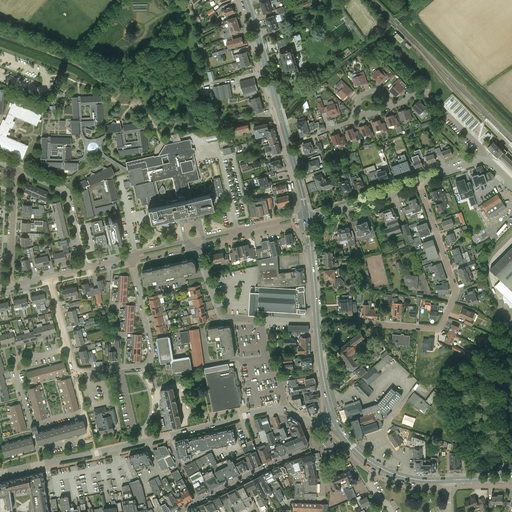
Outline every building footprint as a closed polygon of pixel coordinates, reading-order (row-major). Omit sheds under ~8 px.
[(263,11),(264,14),(276,10),(274,7),(271,8),(270,4),(262,7),(262,8),(261,9),(262,11),(263,11)] [(228,8),(228,7),(224,9),(221,10),(222,13),(225,12),(226,15),(234,13),(232,6),(228,8)] [(274,16),(267,18),(265,19),(266,22),(266,23),(267,24),(267,25),(268,25),(279,21),(282,21),(280,15),(285,13),(284,10),(277,12),(278,15),(274,16)] [(321,30),(325,28),(320,15),(316,17),(321,30)] [(226,28),(229,27),(238,24),(237,23),(238,22),(238,21),(237,21),(236,18),(232,19),(231,19),(224,21),(226,28)] [(269,29),(270,32),(272,31),(281,28),(280,25),(277,26),(276,23),(279,21),(268,25),(268,26),(267,27),(268,29),(269,29)] [(225,39),(232,37),(232,34),(236,32),(240,31),(239,28),(239,27),(239,26),(238,25),(238,24),(229,27),(231,30),(227,32),(223,34),(225,39)] [(394,36),(400,42),(404,39),(397,32),(394,36)] [(225,39),(223,40),(225,45),(227,45),(228,48),(229,47),(230,48),(231,48),(235,47),(242,45),(244,44),(242,37),(240,37),(239,37),(239,36),(236,37),(236,38),(233,39),(232,37),(230,38),(225,39)] [(285,72),(298,68),(296,61),(300,60),(298,54),(294,55),(292,48),(287,49),(285,39),(277,41),(276,41),(279,52),(285,72)] [(240,61),(248,59),(246,51),(243,52),(243,51),(240,52),(240,53),(233,55),(234,58),(235,58),(237,62),(240,61)] [(250,65),(248,59),(240,61),(237,62),(232,63),(233,66),(241,64),(242,67),(250,65)] [(373,73),(374,74),(372,76),(374,78),(373,79),(378,84),(387,75),(382,70),(380,72),(378,70),(377,71),(376,70),(373,73)] [(361,86),(367,84),(363,72),(356,75),(357,76),(352,78),(355,86),(361,84),(361,86)] [(256,86),(254,78),(240,82),(243,94),(257,90),(256,86)] [(400,83),(399,83),(397,81),(392,85),(393,87),(389,91),(391,93),(391,94),(391,95),(392,96),(393,96),(394,95),(395,97),(400,93),(401,94),(406,89),(403,87),(406,85),(399,78),(397,80),(400,83)] [(353,92),(344,83),(341,80),(336,86),(339,89),(340,90),(337,93),(343,99),(347,95),(348,97),(353,92)] [(213,87),(216,100),(232,97),(229,84),(213,87)] [(323,108),(321,101),(320,96),(317,96),(316,92),(314,92),(316,99),(317,102),(320,109),(321,113),(326,112),(328,117),(340,113),(337,106),(336,107),(335,104),(334,104),(333,102),(331,101),(327,102),(327,103),(327,106),(325,107),(323,108)] [(98,126),(98,125),(103,124),(102,104),(102,101),(101,95),(80,97),(80,96),(77,96),(77,97),(72,97),(72,111),(73,118),(72,118),(78,118),(78,120),(70,120),(71,120),(71,124),(68,127),(71,130),(71,133),(71,134),(79,133),(80,135),(81,137),(82,138),(83,140),(84,144),(84,148),(84,152),(83,155),(81,157),(79,159),(76,160),(73,160),(71,159),(70,159),(71,146),(72,143),(71,143),(71,137),(71,138),(50,137),(50,136),(47,136),(47,137),(41,137),(42,137),(41,158),(40,158),(40,159),(40,160),(40,161),(41,161),(41,166),(60,167),(62,167),(62,162),(64,162),(64,170),(64,169),(68,169),(71,172),(74,170),(77,170),(78,170),(78,162),(79,161),(81,160),(82,159),(84,159),(86,158),(88,157),(89,156),(91,156),(93,156),(95,155),(97,155),(98,155),(100,156),(102,156),(103,157),(105,158),(121,168),(119,170),(114,173),(111,166),(110,166),(111,166),(107,168),(103,167),(102,170),(95,173),(91,172),(90,176),(87,177),(86,177),(89,184),(87,184),(85,179),(79,182),(78,182),(81,187),(80,188),(81,191),(81,190),(82,190),(88,217),(88,218),(93,216),(94,217),(97,216),(96,213),(116,209),(117,209),(115,203),(119,202),(118,201),(118,200),(118,199),(117,199),(113,179),(112,177),(125,171),(127,170),(128,174),(131,185),(133,185),(136,198),(139,197),(141,206),(146,204),(147,209),(148,214),(149,215),(148,215),(149,217),(150,223),(154,222),(158,221),(160,223),(162,224),(165,225),(167,225),(170,225),(172,223),(174,222),(175,219),(176,217),(178,216),(181,216),(213,208),(211,202),(216,201),(216,202),(220,201),(219,199),(218,195),(217,193),(223,192),(219,177),(213,179),(214,184),(212,185),(211,185),(210,186),(209,188),(210,189),(211,190),(212,191),(213,191),(215,197),(210,199),(209,194),(192,199),(188,182),(199,179),(196,167),(195,162),(194,155),(193,153),(193,152),(190,138),(165,145),(158,156),(154,157),(154,156),(126,162),(127,167),(125,167),(105,155),(103,154),(103,152),(102,151),(102,148),(101,144),(102,142),(102,141),(103,139),(104,138),(106,137),(110,136),(116,134),(117,146),(117,149),(118,149),(119,155),(119,154),(139,152),(143,152),(143,151),(148,150),(145,130),(145,126),(144,126),(143,121),(123,124),(122,124),(123,129),(121,130),(120,122),(120,123),(116,123),(113,121),(110,124),(107,124),(106,124),(108,132),(104,135),(101,137),(97,138),(93,139),(89,139),(87,138),(84,137),(82,134),(81,132),(81,129),(81,126),(94,125),(94,126),(98,126)] [(249,100),(250,106),(253,105),(261,103),(259,97),(252,99),(249,100)] [(11,99),(9,103),(8,106),(10,107),(5,120),(2,119),(0,124),(0,149),(22,159),(28,146),(6,136),(9,128),(12,129),(15,122),(12,121),(14,117),(36,126),(41,114),(21,106),(22,104),(11,99)] [(425,113),(429,109),(422,103),(420,105),(417,102),(411,108),(419,115),(423,111),(425,113)] [(263,110),(261,103),(253,105),(254,109),(252,109),(253,113),(257,112),(257,113),(261,112),(260,111),(263,110)] [(470,128),(472,128),(473,127),(473,117),(469,117),(469,115),(467,115),(466,115),(461,108),(460,108),(456,106),(456,109),(452,109),(455,113),(455,109),(459,111),(459,113),(458,115),(461,115),(461,117),(463,116),(465,117),(468,117),(468,120),(466,121),(467,123),(468,122),(472,122),(472,125),(467,125),(470,128)] [(407,121),(412,119),(409,109),(406,110),(406,109),(398,112),(401,121),(406,119),(407,121)] [(402,131),(400,125),(396,115),(393,116),(393,115),(385,118),(388,126),(394,124),(395,127),(397,133),(402,131)] [(297,123),(296,125),(297,126),(298,127),(299,130),(319,124),(318,122),(315,123),(314,121),(306,124),(305,120),(304,117),(299,119),(300,122),(297,123)] [(387,131),(386,130),(387,130),(384,123),(381,124),(380,120),(372,122),(375,131),(380,129),(381,132),(385,131),(385,132),(387,131)] [(248,124),(236,126),(238,133),(250,130),(248,124)] [(267,137),(276,135),(275,131),(276,130),(275,129),(274,128),(269,129),(269,130),(266,131),(265,130),(268,129),(267,124),(254,127),(256,139),(267,136),(267,137)] [(319,124),(299,130),(299,133),(299,134),(299,136),(300,136),(301,137),(304,136),(310,134),(309,131),(310,130),(311,131),(314,130),(314,129),(318,127),(319,124)] [(374,135),(370,125),(367,126),(366,124),(358,127),(361,133),(362,133),(364,136),(367,135),(368,138),(374,135)] [(360,139),(357,131),(354,132),(352,128),(345,131),(348,140),(353,138),(354,141),(360,139)] [(333,135),(331,136),(334,145),(339,143),(340,146),(345,144),(343,136),(340,137),(338,133),(338,134),(338,133),(337,132),(334,133),(334,134),(334,135),(333,135)] [(270,144),(268,145),(264,146),(264,147),(278,142),(279,141),(278,139),(277,139),(276,135),(267,137),(267,138),(268,137),(270,144)] [(153,137),(149,142),(154,146),(158,141),(153,137)] [(280,148),(278,142),(264,147),(265,149),(266,150),(269,149),(270,151),(272,150),(271,149),(275,148),(276,149),(280,148)] [(316,146),(312,147),(312,145),(311,145),(310,142),(303,144),(304,149),(303,150),(304,151),(305,152),(305,153),(306,153),(306,156),(310,154),(310,152),(313,151),(317,150),(318,153),(323,151),(321,142),(315,144),(316,146)] [(487,147),(486,148),(496,157),(497,156),(500,159),(501,159),(511,169),(511,161),(505,154),(507,152),(504,149),(502,151),(492,142),(487,147)] [(445,147),(446,150),(442,151),(444,157),(452,154),(450,148),(450,149),(449,146),(445,147)] [(231,147),(223,149),(224,155),(232,153),(231,147)] [(427,152),(428,155),(426,156),(428,163),(436,160),(434,156),(437,155),(434,147),(429,149),(430,152),(427,152)] [(423,165),(420,159),(423,158),(420,149),(414,151),(415,155),(412,157),(413,161),(415,168),(423,165)] [(246,152),(236,155),(237,160),(244,158),(244,156),(247,155),(246,152)] [(399,164),(402,171),(410,168),(405,155),(397,157),(399,164)] [(311,158),(312,161),(308,162),(307,164),(308,166),(309,166),(310,169),(320,167),(318,162),(321,162),(320,156),(311,158)] [(265,159),(266,161),(265,161),(266,165),(271,164),(272,170),(279,168),(279,169),(283,168),(282,165),(281,165),(279,159),(270,162),(270,160),(269,160),(268,158),(265,159)] [(208,164),(208,168),(212,167),(212,172),(219,171),(218,162),(208,164)] [(402,171),(399,164),(391,166),(394,174),(402,171)] [(386,170),(377,173),(374,165),(363,169),(365,175),(369,174),(371,181),(376,179),(378,178),(379,180),(388,177),(386,170)] [(478,173),(472,175),(478,192),(482,191),(481,189),(482,189),(483,191),(486,190),(484,183),(487,182),(487,181),(492,179),(495,177),(490,171),(484,174),(482,165),(476,167),(477,169),(478,173)] [(330,176),(327,178),(325,172),(327,171),(326,168),(313,172),(317,185),(318,186),(319,187),(320,187),(320,188),(321,188),(322,188),(323,188),(324,188),(325,188),(334,185),(332,178),(331,178),(330,176)] [(344,174),(346,180),(339,183),(342,193),(350,190),(348,183),(352,182),(350,177),(349,172),(344,174)] [(356,175),(350,177),(352,182),(354,182),(356,188),(363,186),(361,179),(360,176),(357,177),(356,175)] [(266,176),(259,178),(256,179),(258,185),(260,184),(261,187),(271,184),(271,181),(268,182),(266,176)] [(471,189),(467,190),(463,179),(455,182),(459,194),(465,192),(467,197),(473,195),(471,189)] [(31,195),(34,186),(27,183),(23,192),(31,195)] [(277,186),(272,187),(273,190),(277,189),(278,192),(287,190),(286,184),(277,186)] [(42,189),(34,186),(31,195),(38,198),(42,189)] [(435,188),(431,190),(432,191),(431,191),(434,198),(437,197),(439,197),(440,200),(447,197),(450,196),(449,195),(450,195),(450,193),(449,194),(448,193),(445,194),(445,191),(441,192),(440,189),(435,190),(435,188)] [(49,192),(42,189),(38,198),(45,201),(49,192)] [(482,204),(482,205),(480,206),(487,218),(490,216),(491,218),(506,208),(497,194),(482,204)] [(290,206),(290,204),(288,195),(276,198),(278,207),(282,206),(283,208),(290,206)] [(439,203),(436,204),(438,211),(447,208),(445,204),(449,203),(448,200),(447,197),(440,200),(441,203),(439,203)] [(405,207),(402,208),(404,214),(407,213),(407,214),(412,212),(412,213),(420,210),(419,205),(418,205),(415,199),(409,201),(410,205),(405,207)] [(53,212),(61,210),(59,201),(51,203),(53,212)] [(249,203),(251,217),(258,216),(256,206),(255,202),(249,203)] [(256,206),(258,216),(264,215),(264,214),(262,205),(256,206)] [(382,211),(382,212),(378,213),(380,218),(384,216),(386,222),(388,227),(385,228),(388,235),(395,233),(396,235),(402,233),(397,218),(395,213),(394,214),(392,208),(388,209),(382,211)] [(64,218),(61,210),(53,212),(55,221),(64,218)] [(457,217),(459,216),(461,223),(465,221),(462,212),(456,214),(457,217)] [(108,220),(109,220),(109,221),(105,222),(106,225),(103,226),(101,220),(91,222),(94,234),(104,232),(103,229),(106,228),(110,246),(114,245),(115,248),(117,248),(117,244),(120,243),(120,242),(119,240),(114,220),(110,221),(110,220),(111,219),(110,218),(110,217),(109,217),(108,218),(108,219),(108,220)] [(64,218),(55,221),(53,221),(54,223),(55,223),(57,230),(66,228),(64,218)] [(447,220),(442,222),(443,222),(445,228),(444,229),(454,225),(452,218),(447,220)] [(34,220),(34,223),(30,223),(30,222),(22,222),(22,230),(29,231),(29,233),(32,233),(32,228),(34,228),(34,225),(43,225),(43,221),(34,220)] [(356,225),(358,230),(355,231),(357,236),(359,235),(361,240),(366,239),(366,240),(367,240),(368,240),(369,240),(369,239),(369,238),(375,235),(372,226),(368,227),(367,222),(360,224),(359,223),(357,223),(357,225),(356,225)] [(418,231),(428,228),(426,222),(420,225),(417,226),(418,231)] [(407,223),(401,225),(404,236),(406,235),(410,234),(411,234),(409,229),(408,226),(407,223)] [(338,230),(339,235),(336,236),(336,237),(336,239),(337,240),(340,239),(340,243),(348,242),(349,245),(355,244),(354,237),(352,231),(349,231),(348,227),(338,230)] [(454,230),(454,233),(446,235),(448,239),(447,239),(448,242),(449,242),(449,243),(458,239),(456,236),(458,235),(457,232),(462,230),(461,227),(460,228),(459,228),(454,230)] [(66,228),(57,230),(59,238),(68,236),(66,228)] [(430,233),(428,228),(418,231),(420,237),(430,233)] [(27,233),(27,237),(21,237),(20,245),(27,245),(26,245),(31,246),(31,239),(34,240),(34,237),(39,237),(39,233),(32,233),(29,233),(27,233)] [(285,235),(285,238),(280,239),(281,239),(282,245),(287,244),(293,243),(291,233),(285,235)] [(98,248),(107,246),(104,234),(95,236),(98,248)] [(410,234),(406,235),(409,244),(414,242),(415,246),(422,243),(420,237),(412,239),(410,234)] [(66,239),(57,241),(58,246),(62,245),(62,249),(68,248),(66,239)] [(424,248),(434,245),(432,239),(422,243),(424,248)] [(258,259),(276,256),(278,256),(281,255),(279,247),(277,240),(269,242),(269,240),(261,242),(263,250),(256,252),(258,259)] [(454,245),(455,249),(451,250),(454,256),(464,252),(462,246),(471,243),(470,240),(454,245)] [(253,247),(249,248),(248,244),(240,246),(243,256),(247,255),(247,258),(255,257),(253,247)] [(436,250),(434,245),(424,248),(426,254),(436,250)] [(243,256),(240,246),(233,248),(234,252),(230,253),(232,262),(239,260),(239,257),(243,256)] [(40,257),(37,258),(36,255),(34,255),(32,247),(29,248),(31,259),(34,259),(36,267),(42,265),(40,257)] [(24,256),(25,259),(21,260),(22,265),(20,265),(21,270),(30,268),(28,260),(31,259),(29,248),(28,248),(25,248),(27,256),(24,256)] [(44,256),(40,257),(42,265),(49,264),(47,256),(49,255),(48,248),(45,248),(46,252),(44,253),(44,256)] [(63,250),(63,252),(53,254),(55,262),(66,260),(64,254),(69,253),(68,249),(63,250)] [(511,251),(510,249),(490,269),(500,280),(494,286),(503,295),(502,295),(503,299),(511,308),(511,251)] [(426,254),(428,259),(422,261),(423,264),(430,261),(429,259),(438,256),(436,250),(426,254)] [(326,261),(333,260),(333,251),(322,251),(323,258),(326,258),(326,261)] [(464,252),(454,256),(456,262),(459,261),(460,264),(468,262),(464,252)] [(227,253),(223,254),(223,253),(212,255),(214,262),(221,261),(222,264),(229,263),(227,253)] [(260,268),(259,272),(257,287),(282,287),(297,286),(297,285),(296,277),(296,271),(286,272),(279,273),(276,256),(258,259),(260,266),(260,268)] [(326,258),(323,258),(323,268),(338,266),(338,263),(333,263),(333,260),(326,261),(326,258)] [(148,269),(147,269),(143,270),(142,271),(142,272),(142,273),(144,284),(197,271),(195,260),(194,259),(193,259),(192,259),(188,260),(188,259),(186,259),(185,260),(184,260),(183,260),(183,261),(170,264),(170,263),(169,263),(168,264),(166,264),(165,264),(165,265),(153,268),(153,267),(151,267),(150,268),(149,268),(148,268),(148,269)] [(441,263),(432,266),(431,263),(424,266),(425,268),(429,267),(431,271),(434,270),(435,273),(443,270),(441,263)] [(468,265),(465,266),(458,269),(459,273),(458,273),(459,276),(471,272),(468,265)] [(296,277),(304,276),(304,268),(298,269),(295,269),(296,271),(296,277)] [(337,270),(334,270),(324,271),(325,280),(329,279),(335,279),(334,274),(340,274),(340,269),(337,269),(337,270)] [(435,273),(436,276),(433,277),(434,281),(434,282),(434,283),(439,283),(438,280),(446,277),(443,270),(435,273)] [(471,272),(459,276),(460,279),(461,279),(463,283),(470,280),(473,279),(471,272)] [(417,290),(418,275),(404,274),(404,281),(409,281),(408,289),(417,290)] [(305,284),(304,276),(296,277),(297,285),(305,284)] [(340,278),(335,279),(329,279),(330,281),(331,282),(334,282),(334,286),(333,286),(333,289),(344,288),(344,282),(340,278)] [(97,304),(98,303),(99,303),(98,296),(97,297),(96,295),(99,294),(99,292),(101,291),(100,288),(104,287),(106,286),(104,279),(102,280),(102,279),(96,281),(98,288),(94,288),(95,295),(96,295),(97,304)] [(436,285),(436,290),(438,290),(438,293),(445,293),(445,289),(448,289),(448,282),(442,283),(442,285),(436,285)] [(92,284),(88,285),(87,283),(81,285),(83,292),(86,292),(87,294),(86,295),(87,297),(88,298),(91,297),(91,296),(95,295),(94,288),(93,289),(92,284)] [(481,283),(476,284),(478,289),(481,288),(483,292),(486,290),(481,283)] [(201,294),(202,294),(201,294),(200,289),(201,289),(200,285),(186,288),(187,292),(190,291),(192,296),(188,297),(191,296),(201,294)] [(298,289),(257,287),(256,287),(255,295),(254,306),(253,306),(253,308),(253,310),(258,311),(264,311),(278,312),(300,313),(303,313),(304,313),(305,313),(305,314),(305,312),(306,312),(306,309),(305,309),(304,291),(305,291),(304,290),(305,290),(304,286),(298,286),(298,289)] [(65,288),(65,289),(62,290),(64,297),(65,300),(67,299),(67,296),(70,295),(68,287),(65,288)] [(72,287),(68,287),(70,295),(75,294),(76,298),(81,297),(80,292),(76,292),(75,287),(72,288),(72,287)] [(464,295),(464,297),(464,298),(465,299),(466,300),(468,305),(477,302),(475,297),(476,296),(475,292),(477,291),(476,288),(473,289),(470,290),(471,292),(471,293),(464,295)] [(44,293),(37,295),(42,313),(47,312),(47,308),(45,309),(43,301),(45,300),(44,293)] [(151,306),(161,304),(159,298),(163,297),(162,294),(148,297),(149,301),(150,300),(151,306)] [(203,297),(202,294),(201,294),(191,296),(188,297),(189,301),(192,300),(194,305),(190,306),(193,305),(203,303),(204,303),(203,303),(202,298),(203,297)] [(254,306),(255,295),(250,294),(249,309),(249,315),(257,315),(258,311),(253,310),(253,308),(253,306),(254,306)] [(390,303),(392,295),(385,294),(384,296),(383,299),(385,299),(384,302),(387,302),(387,303),(390,303)] [(42,313),(37,295),(31,296),(33,303),(36,303),(38,314),(42,313)] [(343,296),(343,299),(339,299),(339,306),(356,305),(356,304),(356,302),(352,302),(351,296),(343,296)] [(25,308),(24,305),(27,305),(26,297),(19,299),(24,317),(26,317),(24,309),(25,308)] [(401,304),(397,303),(398,298),(392,298),(391,303),(393,303),(392,314),(396,315),(396,317),(400,317),(401,304)] [(24,317),(19,299),(13,300),(14,307),(14,308),(18,307),(19,310),(21,318),(24,317)] [(73,302),(74,306),(78,305),(79,309),(84,308),(83,304),(82,300),(73,302)] [(7,302),(1,303),(3,310),(3,313),(4,317),(5,320),(8,319),(6,310),(9,309),(7,302)] [(164,303),(161,304),(151,306),(150,306),(151,309),(152,309),(153,314),(163,312),(161,307),(165,306),(164,303)] [(205,306),(204,303),(203,303),(193,305),(190,306),(191,309),(194,308),(196,314),(192,315),(195,314),(205,312),(206,311),(205,312),(204,306),(205,306)] [(357,311),(356,305),(339,306),(339,312),(348,311),(349,315),(352,315),(352,310),(354,310),(354,312),(357,311)] [(370,305),(369,307),(368,307),(368,317),(373,317),(374,319),(376,319),(377,318),(378,310),(370,309),(370,305)] [(410,306),(410,309),(409,316),(417,316),(417,306),(410,306)] [(78,308),(75,309),(68,311),(69,318),(76,317),(76,314),(79,312),(78,308)] [(477,314),(474,313),(463,308),(460,316),(465,318),(464,323),(472,326),(477,314)] [(168,315),(166,311),(163,312),(153,314),(152,315),(153,318),(154,318),(155,323),(167,321),(166,315),(168,315)] [(207,315),(206,311),(205,312),(195,314),(192,315),(193,318),(196,317),(198,323),(207,321),(206,315),(207,315)] [(76,317),(69,318),(71,325),(79,323),(78,323),(84,322),(82,317),(77,319),(76,317)] [(46,325),(49,334),(55,332),(52,320),(49,321),(50,324),(46,325)] [(167,321),(155,323),(154,323),(155,327),(156,327),(158,332),(167,330),(165,325),(169,324),(171,323),(170,320),(168,320),(167,321)] [(49,334),(46,325),(42,327),(41,323),(39,324),(42,336),(49,334)] [(42,336),(39,324),(36,325),(37,328),(33,329),(34,332),(35,338),(42,336)] [(460,336),(456,334),(459,327),(452,324),(448,333),(459,337),(460,336)] [(219,326),(214,327),(208,327),(209,339),(212,338),(216,338),(215,336),(219,336),(221,336),(226,335),(232,334),(231,327),(231,326),(230,326),(229,326),(223,326),(223,325),(222,325),(219,326)] [(308,332),(308,325),(300,325),(288,325),(288,330),(292,330),(292,331),(294,334),(296,336),(297,336),(297,331),(308,332)] [(83,328),(80,329),(73,331),(75,338),(82,336),(81,334),(85,332),(83,328)] [(199,328),(189,330),(194,366),(204,365),(199,328)] [(15,341),(13,334),(12,329),(9,330),(10,333),(6,334),(8,343),(15,341)] [(35,338),(34,332),(29,333),(29,329),(26,330),(29,342),(36,340),(35,338)] [(25,334),(20,335),(23,344),(29,342),(26,330),(24,331),(25,334)] [(180,333),(182,344),(190,342),(188,331),(180,333)] [(360,332),(343,345),(351,355),(367,344),(363,339),(365,338),(360,332)] [(15,333),(13,334),(15,341),(16,346),(23,344),(20,335),(16,336),(15,333)] [(459,337),(448,333),(444,341),(451,344),(454,337),(458,339),(459,337)] [(232,334),(226,335),(227,347),(234,346),(232,334)] [(226,335),(221,336),(219,336),(221,346),(220,346),(221,348),(221,351),(222,351),(223,358),(223,359),(229,358),(227,347),(226,335)] [(393,335),(392,342),(396,342),(396,344),(409,345),(409,336),(393,335)] [(82,336),(75,338),(77,345),(84,343),(87,342),(86,338),(83,338),(82,336)] [(300,344),(299,344),(300,347),(303,347),(303,349),(305,349),(310,350),(309,338),(299,338),(300,344)] [(437,341),(433,341),(434,338),(429,338),(429,339),(423,339),(422,349),(433,350),(436,350),(437,341)] [(115,351),(111,352),(110,343),(104,344),(105,354),(108,354),(109,361),(116,360),(115,351)] [(299,344),(296,344),(293,344),(294,353),(298,353),(298,354),(303,353),(310,353),(310,350),(305,349),(303,349),(303,347),(300,347),(299,344)] [(367,344),(351,355),(345,360),(350,366),(347,368),(350,371),(352,370),(358,365),(362,362),(358,358),(355,361),(354,359),(360,354),(359,354),(369,347),(367,344)] [(351,355),(343,345),(337,350),(345,360),(351,355)] [(442,354),(447,350),(444,346),(438,350),(442,354)] [(362,378),(368,385),(370,383),(379,375),(381,374),(379,371),(378,371),(392,359),(393,358),(389,355),(388,354),(382,359),(368,371),(369,372),(362,378)] [(89,355),(80,358),(82,363),(89,361),(88,358),(90,358),(89,355)] [(172,357),(160,359),(161,364),(166,363),(167,367),(167,368),(172,367),(171,361),(172,361),(172,357)] [(298,358),(295,358),(296,371),(303,370),(303,368),(312,367),(311,357),(298,359),(298,358)] [(189,358),(172,361),(171,361),(172,367),(173,373),(191,370),(189,358)] [(292,359),(283,360),(284,363),(285,363),(285,370),(293,369),(293,362),(292,362),(292,359)] [(64,362),(57,364),(61,377),(62,376),(61,373),(64,372),(65,375),(68,375),(67,372),(66,372),(64,362)] [(61,377),(57,364),(51,365),(54,378),(56,378),(55,375),(58,374),(59,377),(61,377)] [(353,370),(354,370),(352,372),(354,374),(355,375),(356,374),(360,378),(367,372),(361,364),(353,370)] [(54,378),(51,365),(45,367),(48,380),(49,380),(49,377),(52,376),(53,379),(54,378)] [(48,380),(45,367),(38,369),(42,382),(43,381),(42,378),(46,378),(46,380),(48,380)] [(213,412),(239,407),(240,406),(241,406),(241,405),(241,404),(240,402),(242,401),(236,371),(234,372),(234,369),(233,368),(232,367),(205,373),(213,412)] [(42,382),(38,369),(32,371),(35,383),(37,383),(36,380),(39,379),(40,382),(42,382)] [(35,383),(32,371),(26,372),(28,382),(33,381),(34,384),(35,383)] [(299,381),(298,381),(298,382),(297,379),(289,380),(289,385),(293,384),(293,387),(309,384),(315,383),(314,377),(310,378),(310,377),(306,378),(305,375),(298,376),(299,381)] [(59,387),(71,384),(70,377),(60,380),(60,379),(57,380),(57,383),(60,382),(61,385),(58,386),(59,387)] [(376,388),(370,383),(368,385),(367,383),(366,384),(361,379),(354,386),(366,398),(373,391),(376,388)] [(29,395),(42,392),(42,390),(39,391),(38,388),(41,387),(40,384),(37,385),(37,386),(28,389),(29,395)] [(71,384),(59,387),(59,389),(62,388),(62,392),(60,392),(60,394),(73,390),(71,384)] [(289,385),(287,385),(289,395),(292,398),(300,397),(299,391),(294,391),(293,387),(293,384),(289,385)] [(309,384),(293,387),(294,391),(299,391),(301,390),(302,393),(308,392),(307,389),(310,388),(309,384)] [(173,388),(160,391),(163,403),(159,403),(160,408),(164,407),(164,409),(161,410),(162,414),(165,413),(166,415),(165,416),(165,420),(167,419),(167,422),(166,422),(167,428),(181,425),(173,388)] [(378,403),(374,405),(386,413),(402,395),(396,390),(395,391),(391,388),(378,403)] [(75,396),(73,390),(60,394),(61,395),(63,395),(64,398),(62,398),(62,400),(75,396)] [(433,390),(424,402),(424,401),(425,401),(414,393),(408,400),(414,405),(414,406),(422,412),(426,407),(428,408),(430,406),(434,402),(439,395),(433,390)] [(300,393),(301,397),(302,405),(298,407),(300,409),(303,408),(307,406),(306,406),(307,406),(306,402),(319,400),(318,394),(313,395),(312,391),(308,392),(302,393),(300,393)] [(43,393),(42,392),(29,395),(31,401),(44,398),(43,397),(41,397),(40,394),(43,393)] [(7,393),(0,394),(0,402),(9,400),(7,393)] [(75,396),(62,400),(62,401),(65,401),(66,404),(63,405),(64,406),(76,403),(75,396)] [(301,397),(292,398),(291,398),(298,407),(302,405),(301,397)] [(44,398),(31,401),(33,408),(46,404),(45,403),(42,404),(42,400),(44,400),(44,398)] [(386,413),(374,405),(362,409),(360,405),(361,405),(361,403),(359,400),(344,405),(345,405),(346,408),(344,409),(348,421),(351,420),(357,439),(363,437),(362,433),(382,427),(381,425),(382,425),(381,420),(383,419),(383,418),(386,418),(385,415),(386,413)] [(8,413),(21,410),(19,403),(9,406),(9,405),(6,406),(7,409),(9,408),(10,411),(8,412),(8,413)] [(76,403),(64,406),(64,408),(67,407),(68,412),(78,409),(76,403)] [(307,406),(306,406),(307,406),(303,408),(305,413),(309,411),(310,415),(318,412),(314,403),(307,406)] [(46,406),(46,404),(33,408),(34,414),(47,411),(47,409),(44,410),(43,407),(46,406)] [(105,426),(112,425),(117,424),(114,409),(102,411),(101,408),(93,410),(94,413),(97,425),(99,426),(99,427),(105,426)] [(23,416),(21,410),(8,413),(8,415),(11,414),(12,417),(9,418),(10,420),(23,416)] [(48,412),(47,411),(34,414),(36,420),(46,418),(45,413),(48,412)] [(24,422),(23,416),(10,420),(10,421),(13,420),(14,424),(11,424),(11,426),(24,422)] [(294,425),(299,423),(291,417),(286,419),(289,427),(294,425)] [(264,430),(261,420),(260,418),(254,419),(258,432),(262,443),(259,444),(260,446),(255,447),(257,452),(261,463),(273,458),(272,454),(268,443),(269,443),(268,440),(264,430)] [(273,438),(269,423),(267,418),(261,420),(264,430),(268,440),(273,438)] [(83,420),(42,431),(34,433),(37,444),(86,431),(83,420)] [(24,422),(11,426),(12,427),(14,427),(16,432),(26,429),(24,422)] [(300,423),(299,423),(294,425),(295,428),(292,429),(291,426),(289,427),(292,435),(294,434),(294,436),(298,434),(299,437),(304,434),(300,423)] [(105,426),(99,427),(100,433),(114,430),(112,425),(105,426)] [(391,428),(393,432),(388,436),(395,447),(398,445),(403,442),(400,438),(399,439),(397,435),(400,433),(397,429),(400,427),(394,426),(391,428)] [(289,441),(287,437),(284,427),(279,429),(281,435),(280,436),(283,443),(286,453),(296,449),(293,439),(289,441)] [(191,440),(188,441),(188,439),(175,441),(179,457),(185,455),(186,458),(192,457),(190,450),(206,447),(206,446),(212,445),(212,447),(216,446),(216,447),(236,442),(235,436),(233,436),(231,430),(213,434),(213,433),(205,434),(206,437),(203,438),(203,436),(191,439),(191,440)] [(425,458),(425,448),(425,435),(409,430),(407,440),(410,440),(411,436),(412,436),(409,448),(414,448),(414,459),(425,458)] [(292,435),(287,437),(289,441),(293,439),(296,449),(307,445),(308,444),(304,434),(299,437),(298,434),(294,436),(294,434),(292,435)] [(280,435),(273,438),(268,440),(269,443),(273,454),(272,454),(273,458),(286,453),(283,443),(280,436),(280,435)] [(31,437),(7,444),(3,445),(1,446),(4,456),(34,448),(31,437)] [(246,442),(245,442),(244,439),(240,441),(241,444),(246,456),(251,454),(257,452),(255,447),(252,440),(248,441),(247,439),(245,440),(246,442)] [(157,447),(158,449),(152,450),(159,465),(162,470),(168,467),(175,463),(166,445),(157,447)] [(129,455),(130,462),(132,462),(133,468),(134,468),(141,467),(143,466),(145,466),(153,464),(147,451),(140,452),(139,452),(134,453),(129,455)] [(261,463),(257,452),(251,454),(256,466),(261,463)] [(430,459),(425,459),(426,464),(423,464),(423,472),(431,472),(431,471),(436,471),(436,462),(438,462),(438,452),(435,452),(435,457),(435,458),(431,458),(431,459),(430,459)] [(200,458),(194,461),(189,463),(203,492),(209,488),(199,468),(204,466),(203,464),(208,461),(209,464),(215,461),(211,453),(205,456),(200,458)] [(317,453),(313,454),(307,455),(311,472),(310,493),(317,493),(317,476),(316,470),(320,469),(318,460),(319,460),(317,453)] [(251,454),(246,456),(251,468),(256,466),(251,454)] [(235,463),(240,474),(250,469),(245,458),(243,455),(233,461),(235,463)] [(307,455),(301,457),(304,467),(305,475),(305,483),(305,485),(304,498),(317,498),(317,493),(310,493),(311,472),(307,455)] [(304,467),(301,457),(290,461),(292,467),(293,473),(295,480),(295,482),(295,489),(295,498),(301,498),(304,498),(305,485),(305,483),(305,475),(304,467)] [(426,464),(425,459),(425,458),(414,459),(414,472),(422,472),(423,472),(423,464),(426,464)] [(235,463),(233,461),(232,460),(230,461),(229,459),(227,460),(226,459),(224,460),(227,467),(235,463)] [(224,460),(218,463),(221,470),(227,467),(224,460)] [(216,464),(215,461),(209,464),(211,468),(214,473),(221,470),(218,463),(216,464)] [(290,461),(285,463),(289,472),(291,479),(291,481),(295,480),(293,473),(292,467),(290,461)] [(203,492),(189,463),(183,466),(198,494),(203,492)] [(227,467),(221,470),(214,473),(216,477),(219,484),(220,484),(219,484),(224,481),(225,481),(230,479),(230,478),(234,477),(240,474),(235,463),(227,467)] [(285,463),(279,466),(284,474),(284,475),(285,477),(287,483),(288,486),(291,485),(291,482),(291,481),(291,479),(289,472),(285,463)] [(279,466),(271,470),(276,477),(280,475),(280,476),(282,475),(286,487),(288,486),(287,483),(285,477),(284,475),(284,474),(279,466)] [(211,468),(205,471),(202,472),(210,488),(219,484),(216,477),(214,473),(211,468)] [(186,501),(192,498),(178,469),(171,473),(172,474),(182,495),(186,501)] [(271,470),(263,474),(272,491),(279,503),(283,500),(276,488),(280,485),(276,477),(271,470)] [(342,473),(339,474),(329,478),(333,487),(331,488),(333,492),(340,489),(343,494),(345,493),(348,501),(351,499),(345,487),(348,485),(349,486),(357,483),(355,478),(353,479),(349,470),(344,472),(342,473)] [(48,511),(47,500),(43,472),(0,481),(0,511),(48,511)] [(272,491),(263,474),(258,476),(268,495),(269,496),(270,495),(269,493),(272,491)] [(258,476),(253,479),(262,497),(265,495),(265,496),(268,495),(258,476)] [(159,497),(158,493),(161,492),(158,486),(161,484),(160,481),(158,477),(148,481),(150,486),(155,495),(157,498),(159,497)] [(169,495),(172,493),(174,493),(166,478),(161,480),(168,493),(169,495)] [(253,479),(245,484),(251,496),(257,493),(259,497),(256,499),(260,507),(266,504),(263,499),(262,497),(253,479)] [(147,511),(147,508),(147,507),(145,498),(144,496),(142,487),(140,482),(139,480),(134,481),(130,483),(130,484),(135,499),(137,511),(147,511)] [(245,507),(251,505),(249,501),(252,499),(244,484),(236,488),(242,500),(245,507)] [(137,511),(135,499),(134,499),(129,485),(121,486),(123,491),(125,500),(123,501),(124,511),(137,511)] [(242,500),(236,488),(227,492),(233,505),(236,511),(237,511),(246,508),(245,507),(242,500)] [(174,493),(172,493),(175,498),(179,505),(186,501),(182,495),(181,495),(178,489),(175,491),(176,493),(174,494),(174,493)] [(236,511),(233,505),(227,492),(219,496),(225,508),(226,511),(236,511)] [(168,493),(167,494),(163,496),(167,503),(167,504),(170,510),(174,507),(169,497),(170,497),(169,495),(168,493)] [(172,493),(169,495),(170,497),(169,497),(174,507),(179,505),(175,498),(172,493)] [(114,507),(110,508),(106,508),(103,494),(101,495),(103,509),(103,511),(117,511),(116,508),(115,503),(115,500),(111,501),(112,505),(113,505),(114,507)] [(157,498),(155,495),(151,496),(155,511),(164,511),(162,507),(157,498)] [(498,496),(491,496),(492,504),(503,503),(502,495),(498,495),(498,496)] [(62,497),(60,497),(62,511),(71,511),(71,510),(71,509),(70,509),(70,506),(69,502),(70,502),(69,500),(68,496),(62,497)] [(155,511),(151,496),(146,497),(149,507),(147,507),(147,508),(147,511),(155,511)] [(219,496),(214,499),(219,509),(220,511),(226,511),(225,508),(219,496)] [(359,499),(357,500),(359,504),(361,503),(361,505),(363,507),(370,503),(367,496),(361,499),(359,500),(359,499)] [(62,511),(60,497),(56,498),(51,499),(53,511),(62,511)] [(79,498),(80,504),(78,504),(79,511),(86,511),(86,508),(85,503),(84,497),(79,498)] [(165,511),(170,510),(167,504),(166,504),(163,497),(159,499),(162,507),(164,511),(165,511)] [(479,502),(476,503),(475,497),(464,501),(467,511),(481,505),(481,506),(486,504),(483,497),(478,499),(479,502)] [(212,511),(219,509),(214,499),(203,504),(205,509),(206,509),(207,511),(212,511)]
